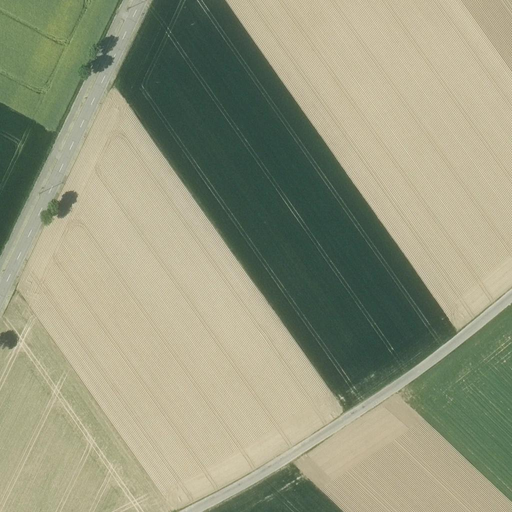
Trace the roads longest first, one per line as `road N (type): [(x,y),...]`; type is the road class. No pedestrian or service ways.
road 1 (residential): [(511,294),(442,353),(259,477),(192,511)]
road 2 (tertiary): [(142,0),(0,298)]
